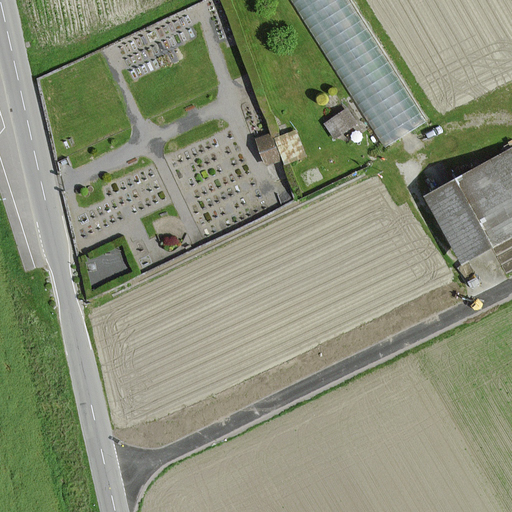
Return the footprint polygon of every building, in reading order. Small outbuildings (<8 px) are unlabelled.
[(290,0),(387,150),(431,122),(353,0),(290,0)] [(357,123),(347,108),(324,123),(333,138),(357,123)] [(308,157),(296,130),(281,135),(273,138),(281,161),(283,166),(290,163),(308,157)] [(271,133),(256,139),(265,167),(281,161),(273,138),(271,133)] [(511,153),(429,197),(465,266),(511,242),(511,153)]
